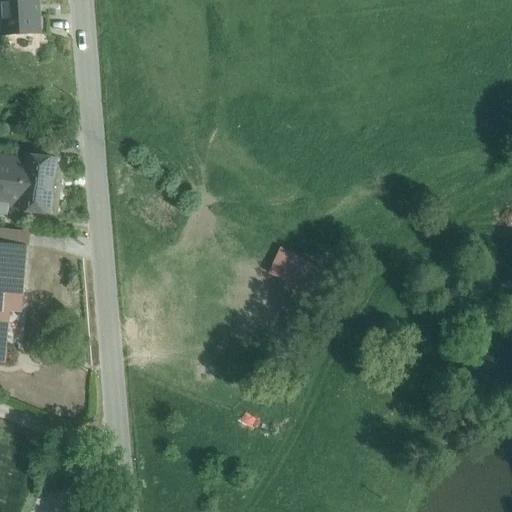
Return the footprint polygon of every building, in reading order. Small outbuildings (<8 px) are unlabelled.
[(37,0),(0,0),(0,20),(4,20),(5,36),(39,35),(38,16),(37,0)] [(48,16),(38,16),(39,35),(48,34),(48,16)] [(26,159),(0,156),(0,205),(21,208),(21,210),(51,214),(57,159),(27,156),(26,159)] [(28,246),(0,243),(0,311),(10,312),(22,313),(28,246)] [(311,291),(322,263),(280,247),(269,275),(311,291)] [(10,312),(0,311),(0,362),(5,363),(10,312)] [(245,413),(237,428),(253,436),(261,422),(245,413)]
